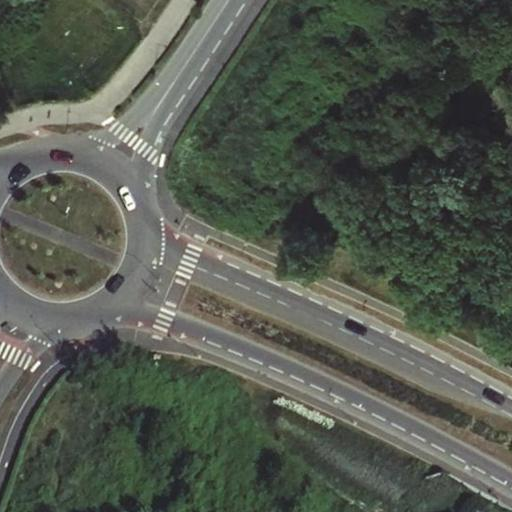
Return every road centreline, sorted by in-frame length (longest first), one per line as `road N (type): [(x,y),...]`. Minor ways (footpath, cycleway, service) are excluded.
road 1 (primary): [(83,318),(155,321),(291,369),(511,479)]
road 2 (primary): [(511,406),(163,242),(141,220)]
road 3 (tertiary): [(201,43),(157,96),(104,140),(56,154)]
road 4 (tertiary): [(134,198),(150,133),(201,43)]
road 5 (primary): [(83,318),(133,279),(141,220)]
